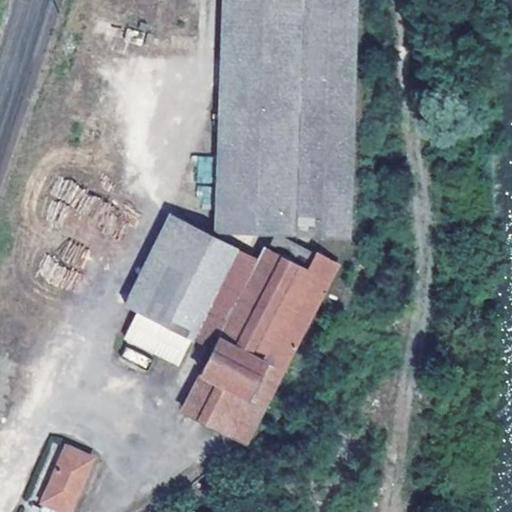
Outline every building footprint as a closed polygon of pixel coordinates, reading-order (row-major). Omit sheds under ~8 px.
[(304,0),(225,0),(217,233),(273,235),(297,236),(304,0)] [(357,0),(304,0),(297,236),(348,239),(357,0)] [(196,156),(196,183),(212,183),(211,156),(196,156)] [(237,247),(171,214),(128,302),(192,335),(237,247)] [(316,257),(273,235),(265,250),(262,251),(181,408),(181,409),(245,440),(301,335),(286,326),(312,273),(309,271),(316,257)] [(338,267),(316,257),(309,271),(312,273),(286,326),(301,335),(338,267)] [(66,511),(91,460),(65,447),(41,501),(65,511),(66,511)]
